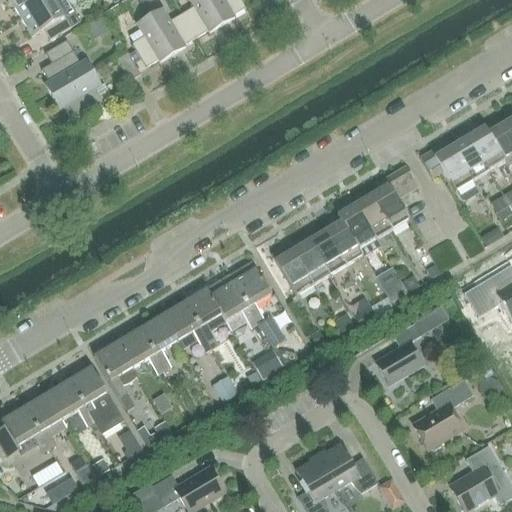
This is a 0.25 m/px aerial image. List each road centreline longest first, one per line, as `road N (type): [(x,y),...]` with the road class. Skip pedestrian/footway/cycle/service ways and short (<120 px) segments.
road 1 (residential): [(0,357),(511,47)]
road 2 (residential): [(59,198),(320,37)]
road 3 (residential): [(277,511),(249,463),(350,404),(419,511)]
